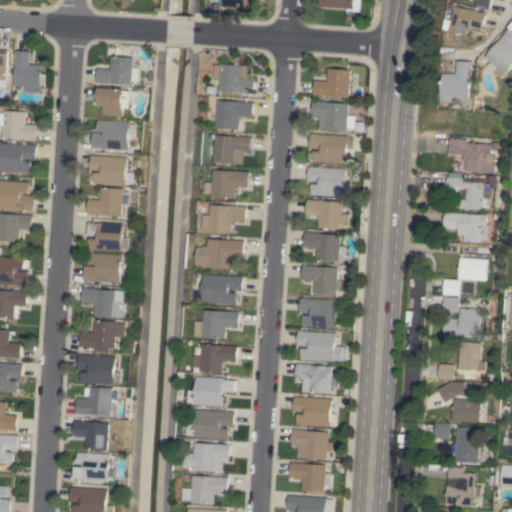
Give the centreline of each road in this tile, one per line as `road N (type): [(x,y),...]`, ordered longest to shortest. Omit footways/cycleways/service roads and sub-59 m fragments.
road 1 (residential): [(77,0),(41,511)]
road 2 (tertiary): [(368,511),(402,0)]
road 3 (residential): [(261,511),(292,0)]
road 4 (residential): [(0,21),(395,47)]
road 5 (residential): [(402,511),(417,270)]
